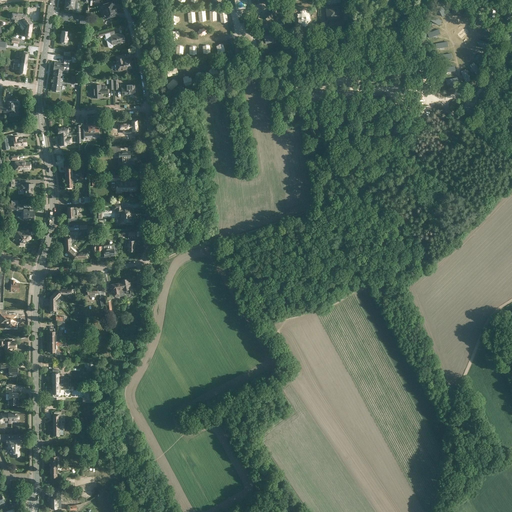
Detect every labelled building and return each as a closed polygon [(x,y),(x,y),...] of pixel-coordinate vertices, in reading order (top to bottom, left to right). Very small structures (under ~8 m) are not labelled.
[(67,0),(65,0),(64,11),(73,12),(76,12),(77,1),(74,1),(67,0)] [(346,3),(345,3),(344,0),(341,0),(342,0),(341,0),(340,0),(327,0),(328,5),(328,7),(326,7),(328,20),(329,19),(330,21),(329,21),(330,26),(343,25),(343,23),(344,23),(344,24),(347,24),(347,20),(346,3)] [(116,10),(115,6),(114,6),(113,1),(101,5),(105,18),(117,15),(116,10)] [(278,10),(274,6),(264,16),(268,21),(278,10)] [(15,23),(18,20),(24,16),(22,14),(12,13),(10,13),(9,14),(9,16),(10,17),(11,18),(11,19),(15,19),(14,22),(15,23)] [(18,20),(24,28),(25,29),(30,24),(32,23),(26,15),(24,16),(18,20)] [(284,28),(290,26),(288,20),(272,24),(272,28),(277,26),(278,28),(283,27),(284,28)] [(25,29),(24,28),(22,30),(21,35),(24,35),(24,36),(25,36),(25,37),(26,38),(27,39),(28,38),(29,38),(30,37),(32,26),(30,24),(25,29)] [(266,33),(263,34),(265,38),(266,43),(274,41),(272,34),(274,34),(273,31),(266,33)] [(109,33),(105,35),(108,45),(112,43),(112,44),(125,41),(122,33),(117,34),(114,34),(114,32),(113,32),(109,33)] [(14,60),(14,62),(27,63),(28,53),(27,52),(24,51),(23,52),(20,52),(19,56),(18,60),(14,60)] [(115,69),(118,69),(118,71),(131,68),(129,59),(124,60),(122,55),(115,56),(117,62),(116,62),(117,64),(114,65),(115,69)] [(16,69),(20,69),(19,73),(20,73),(20,75),(21,75),(23,75),(24,75),(24,74),(25,74),(27,63),(14,62),(13,69),(16,69)] [(66,71),(63,70),(63,63),(54,62),(54,64),(53,70),(54,70),(53,73),(66,74),(66,71)] [(66,74),(53,73),(52,80),(61,81),(62,76),(67,76),(67,74),(66,74)] [(60,91),(61,81),(52,80),(51,89),(56,90),(56,92),(59,92),(60,91)] [(101,93),(107,93),(107,88),(106,88),(106,86),(100,86),(100,84),(93,85),(93,92),(91,92),(91,97),(93,97),(94,98),(100,97),(100,94),(101,94),(101,93)] [(121,87),(122,95),(135,94),(134,85),(127,85),(127,88),(124,88),(124,87),(121,87)] [(475,117),(478,113),(477,112),(483,102),(479,99),(473,109),(465,104),(462,109),(475,117)] [(4,113),(11,112),(11,113),(12,113),(12,112),(15,112),(15,106),(16,106),(17,106),(18,105),(18,104),(19,104),(18,103),(18,102),(17,102),(17,101),(16,101),(12,101),(12,102),(11,102),(11,101),(7,101),(7,108),(6,108),(6,106),(3,107),(4,113)] [(99,131),(98,125),(88,126),(88,132),(90,132),(95,132),(95,135),(104,135),(104,131),(99,131)] [(68,135),(68,133),(61,133),(61,136),(60,136),(61,143),(62,146),(66,146),(66,143),(71,142),(71,137),(70,137),(70,135),(68,135)] [(18,139),(17,136),(11,137),(11,140),(13,140),(14,147),(27,144),(26,138),(18,139)] [(130,158),(130,152),(119,152),(119,158),(121,158),(121,167),(134,166),(133,160),(129,161),(129,158),(130,158)] [(15,162),(14,162),(15,170),(23,169),(23,172),(30,171),(30,169),(31,169),(30,161),(25,162),(25,160),(14,161),(15,162)] [(73,173),(71,173),(71,166),(65,167),(66,177),(71,177),(81,176),(81,173),(76,173),(76,174),(73,174),(73,173)] [(136,180),(124,180),(124,174),(111,174),(112,180),(120,179),(121,191),(124,191),(125,191),(125,190),(136,190),(136,180)] [(25,185),(21,185),(21,190),(25,190),(25,195),(32,195),(32,188),(34,188),(34,185),(25,184),(25,185)] [(131,216),(131,214),(131,208),(121,208),(121,204),(114,204),(114,209),(117,209),(117,212),(121,212),(121,218),(119,218),(120,220),(120,223),(123,223),(125,223),(125,222),(131,222),(131,216)] [(73,210),(73,207),(67,207),(67,217),(74,217),(73,214),(76,214),(76,210),(73,210)] [(23,209),(23,210),(23,219),(34,219),(34,209),(24,209),(23,209)] [(126,243),(125,244),(125,246),(126,247),(127,247),(128,247),(128,251),(134,251),(134,240),(133,240),(133,239),(134,236),(134,231),(128,231),(128,236),(128,240),(128,242),(127,242),(127,243),(126,243)] [(21,232),(16,232),(16,237),(18,237),(18,239),(20,239),(20,243),(25,244),(25,242),(28,243),(28,240),(30,240),(30,236),(21,235),(21,232)] [(97,246),(97,252),(101,251),(101,252),(103,252),(104,256),(103,256),(104,257),(115,255),(117,255),(116,248),(116,246),(115,244),(113,244),(113,245),(103,246),(101,246),(97,246)] [(70,246),(67,250),(65,252),(73,259),(75,258),(79,253),(78,252),(71,246),(70,246)] [(123,292),(124,292),(126,292),(126,294),(130,294),(130,289),(132,289),(131,282),(128,282),(128,278),(121,279),(121,282),(123,292)] [(11,290),(19,291),(20,283),(15,283),(15,280),(11,280),(11,290)] [(111,284),(108,284),(110,290),(113,290),(114,295),(119,294),(119,296),(124,295),(124,292),(123,292),(121,282),(111,284)] [(95,296),(94,295),(100,294),(101,298),(100,298),(101,305),(105,305),(104,297),(105,297),(104,291),(104,290),(98,291),(98,289),(97,289),(96,286),(84,289),(85,296),(88,296),(88,295),(90,295),(90,297),(95,296)] [(63,295),(59,291),(58,290),(50,297),(52,299),(54,301),(55,301),(57,303),(63,297),(62,296),(63,295)] [(54,301),(52,299),(50,300),(50,310),(50,311),(50,314),(56,314),(56,307),(59,307),(60,305),(57,303),(55,301),(54,301)] [(16,315),(1,315),(1,320),(5,320),(5,327),(15,327),(15,321),(16,321),(16,315)] [(50,331),(48,331),(49,342),(58,342),(58,331),(54,331),(54,329),(50,329),(50,331)] [(4,341),(4,339),(0,339),(0,344),(4,345),(4,347),(4,348),(5,349),(6,350),(7,350),(11,350),(11,348),(16,348),(16,341),(4,341)] [(58,342),(49,342),(49,352),(57,352),(57,346),(63,346),(63,342),(58,342)] [(17,372),(17,368),(11,368),(11,365),(0,365),(0,369),(5,370),(5,373),(5,374),(6,375),(7,375),(7,376),(8,376),(17,376),(17,375),(18,375),(18,372),(17,372)] [(53,369),(53,372),(52,372),(52,383),(68,383),(68,377),(62,377),(62,379),(59,379),(59,372),(58,372),(58,369),(53,369)] [(68,383),(52,383),(52,394),(53,394),(53,395),(54,397),(58,397),(58,395),(58,394),(59,394),(59,392),(60,392),(60,389),(68,389),(68,383)] [(17,397),(17,393),(12,393),(12,390),(5,390),(5,393),(8,393),(8,401),(9,401),(9,404),(17,404),(17,401),(17,400),(19,400),(19,397),(17,397)] [(54,412),(54,414),(52,414),(52,425),(64,425),(64,423),(62,423),(61,411),(55,411),(55,412),(54,412)] [(16,414),(1,414),(0,414),(0,419),(3,417),(8,418),(8,423),(11,423),(11,420),(17,420),(16,420),(17,420),(18,419),(18,418),(19,417),(18,417),(18,416),(18,415),(17,415),(16,415),(16,414)] [(64,427),(64,425),(52,425),(52,436),(60,435),(60,434),(63,434),(63,427),(64,427)] [(19,446),(19,440),(7,440),(7,443),(8,443),(8,446),(10,449),(11,450),(13,453),(15,453),(15,456),(19,456),(19,455),(19,446)]
